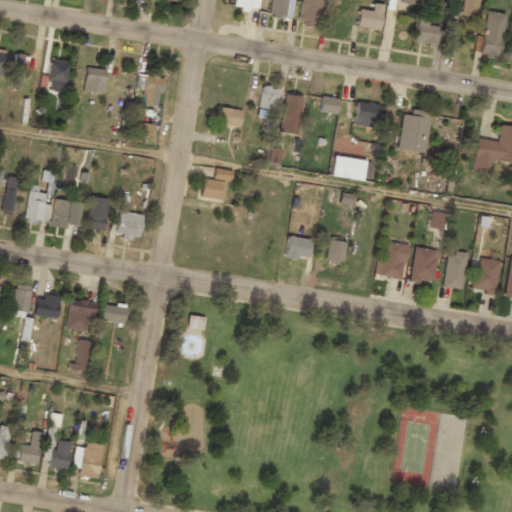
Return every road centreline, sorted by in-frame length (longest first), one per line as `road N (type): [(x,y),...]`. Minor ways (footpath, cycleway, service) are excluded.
road 1 (residential): [(0,7),(511,92)]
road 2 (residential): [(205,0),(122,511)]
road 3 (residential): [(0,251),(511,333)]
road 4 (residential): [(0,490),(129,511)]
